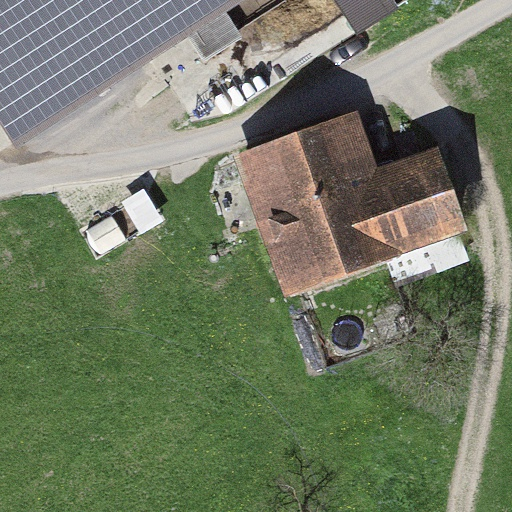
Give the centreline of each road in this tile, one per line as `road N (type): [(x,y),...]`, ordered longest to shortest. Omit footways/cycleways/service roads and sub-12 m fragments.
road 1 (residential): [(511,8),(331,95),(144,166),(0,201)]
road 2 (track): [(390,68),(462,143),(498,216),(499,297),(459,511)]
